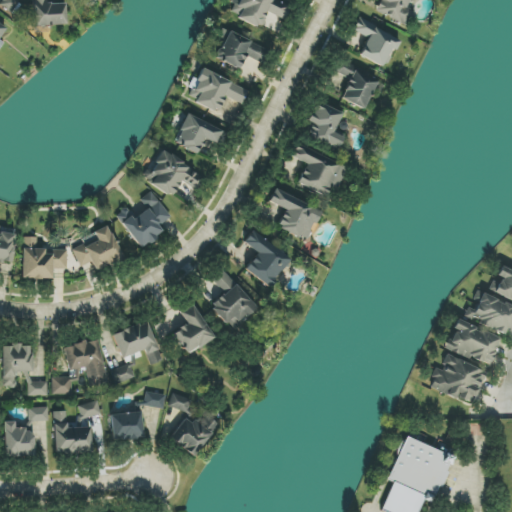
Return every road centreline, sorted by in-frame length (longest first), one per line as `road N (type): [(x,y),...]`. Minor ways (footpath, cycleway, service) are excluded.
road 1 (residential): [(0,310),(51,312),(135,292),(205,242),(236,196),(331,0)]
road 2 (residential): [(0,489),(148,479)]
